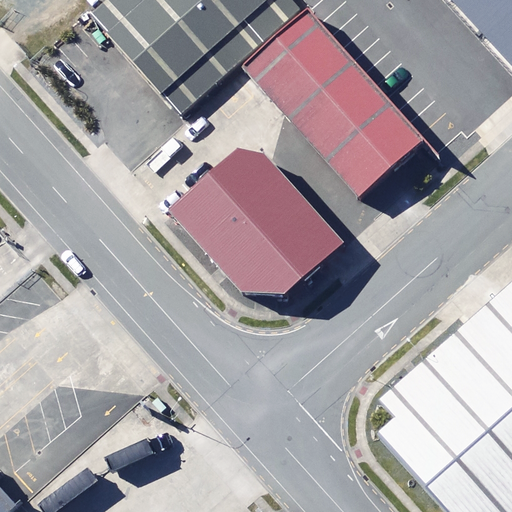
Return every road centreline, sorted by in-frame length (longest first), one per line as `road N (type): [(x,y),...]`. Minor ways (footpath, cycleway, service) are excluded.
road 1 (unclassified): [(0,129),(256,417)]
road 2 (unclassified): [(256,417),(511,188)]
road 3 (unclassified): [(256,417),(341,511)]
